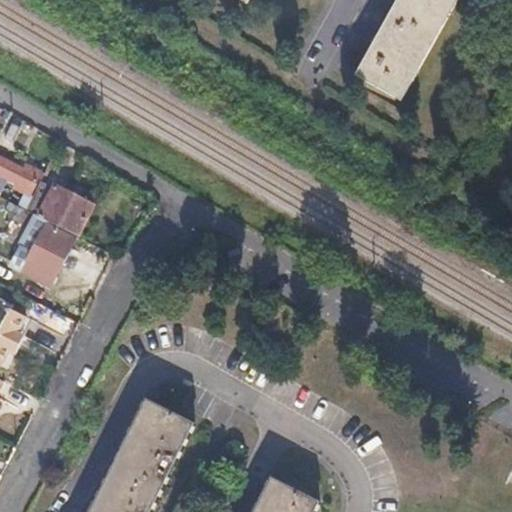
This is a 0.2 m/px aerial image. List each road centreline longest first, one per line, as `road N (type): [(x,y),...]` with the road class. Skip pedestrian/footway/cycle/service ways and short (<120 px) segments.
road 1 (residential): [(511,389),(170,191)]
road 2 (residential): [(170,191),(2,511)]
road 3 (residential): [(170,191),(0,91)]
